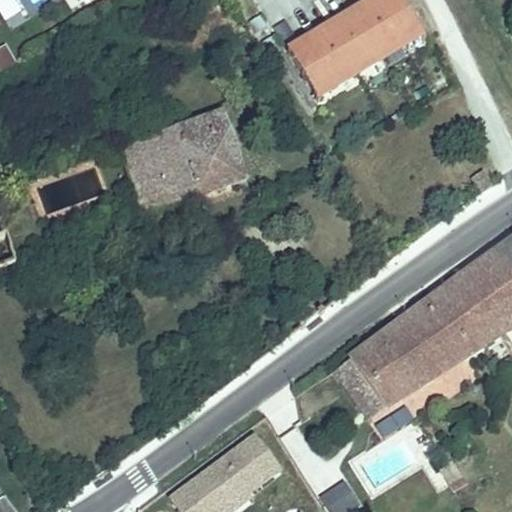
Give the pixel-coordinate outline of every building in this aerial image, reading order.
[(14,0),(0,0),(0,17),(3,23),(22,13),(14,0)] [(262,0),(259,2),(270,19),(300,0),(262,0)] [(300,0),(270,19),(291,54),(311,42),(345,21),(378,2),(376,0),(300,0)] [(405,0),(376,0),(378,2),(393,26),(414,14),(405,0)] [(326,67),(306,79),(320,102),(428,37),(428,35),(414,14),(393,26),(378,2),(345,21),(311,42),(326,67)] [(311,42),(291,54),(306,79),(326,67),(311,42)] [(0,70),(15,65),(8,46),(0,48),(0,70)] [(254,72),(243,74),(245,83),(255,82),(254,72)] [(222,114),(124,149),(148,216),(246,181),(223,115),(222,114)] [(477,185),(484,195),(495,188),(488,178),(477,185)] [(511,241),(495,254),(511,277),(511,241)] [(6,242),(0,244),(0,270),(13,265),(6,242)] [(195,250),(180,262),(189,274),(204,262),(195,250)] [(511,277),(495,254),(444,290),(488,343),(511,326),(511,277)] [(349,358),(351,359),(386,402),(388,404),(488,343),(444,290),(349,358)] [(372,413),(386,402),(351,359),(337,370),(372,413)] [(288,429),(302,423),(291,397),(277,403),(288,429)] [(223,511),(224,511),(246,495),(278,472),(253,438),(170,500),(178,511),(223,511)] [(345,480),(316,496),(324,511),(350,511),(360,506),(345,480)] [(224,511),(231,511),(249,499),(246,495),(224,511)]
